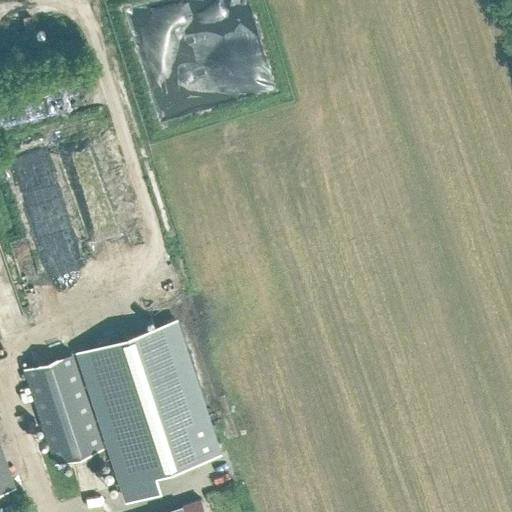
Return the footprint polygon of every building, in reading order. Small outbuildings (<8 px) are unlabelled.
[(211,65),(218,86),(227,83),(220,62),(211,65)] [(239,126),(237,105),(222,106),(223,127),(239,126)] [(48,236),(75,230),(68,193),(59,195),(49,144),(26,148),(35,196),(40,195),(48,236)] [(23,298),(0,216),(0,280),(6,302),(23,298)] [(130,218),(95,228),(98,238),(133,228),(130,218)] [(85,247),(95,244),(90,224),(79,227),(85,247)] [(218,450),(174,316),(74,349),(123,499),(159,487),(154,471),(218,450)] [(56,461),(104,445),(73,349),(25,365),(56,461)] [(0,479),(13,476),(0,425),(0,479)] [(204,511),(200,496),(150,511),(204,511)]
